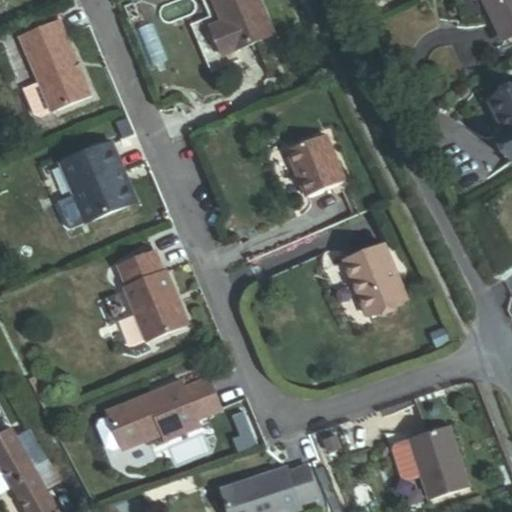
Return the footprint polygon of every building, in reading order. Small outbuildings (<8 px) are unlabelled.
[(205,28),(217,57),(268,35),(253,0),(208,0),(218,23),(205,28)] [(419,0),(425,10),(445,0),(419,0)] [(511,0),(481,0),(506,50),(511,46),(511,0)] [(48,117),(89,99),(55,25),(16,42),(35,86),(48,116),(48,117)] [(48,116),(35,86),(16,95),(28,121),(35,123),(48,116)] [(509,163),(511,161),(511,94),(490,103),(503,135),(499,138),(509,163)] [(304,198),(341,184),(323,139),(286,154),(304,198)] [(85,225),(136,203),(112,146),(60,169),(85,225)] [(365,315),(403,299),(381,246),(342,262),(365,315)] [(150,344),(188,328),(157,254),(119,269),(150,344)] [(163,444),(202,429),(199,423),(223,414),(210,382),(185,391),(183,385),(108,414),(110,419),(121,450),(123,453),(161,438),(163,444)] [(121,450),(110,419),(99,424),(97,429),(106,452),(112,454),(121,450)] [(470,489),(449,427),(412,439),(425,477),(433,501),(470,489)] [(425,477),(412,439),(397,444),(395,450),(404,479),(410,482),(425,477)] [(46,511),(41,501),(52,495),(23,443),(7,452),(0,440),(0,477),(20,511),(46,511)] [(304,511),(303,507),(320,502),(311,470),(290,476),(288,472),(224,491),(230,511),(304,511)]
